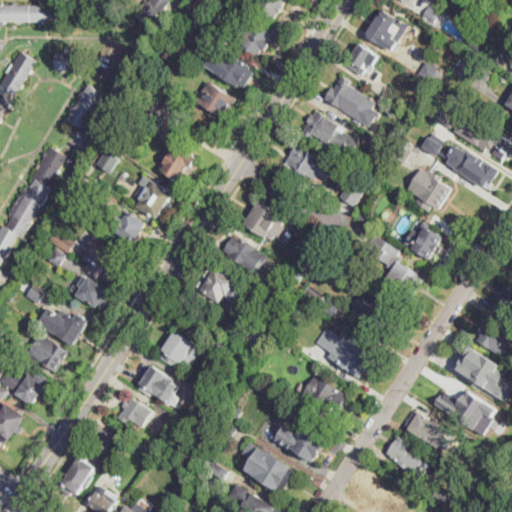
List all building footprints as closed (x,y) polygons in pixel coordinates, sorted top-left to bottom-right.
[(149,0),(139,17),(154,27),(169,0),(149,0)] [(287,0),(284,5),(287,7),(282,14),(281,13),(276,19),(256,5),(259,0),(287,0)] [(0,19),(63,21),(63,4),(0,2),(0,19)] [(248,9),(244,16),(233,9),(238,2),(248,9)] [(442,13),(435,23),(424,15),(430,5),(442,13)] [(396,52),(369,34),(385,9),(411,25),(403,39),(405,40),(396,52)] [(270,31),(273,26),(283,32),(274,45),(271,43),(266,52),(263,50),(259,56),(242,44),(254,25),(257,22),(270,31)] [(489,46),(484,54),(469,44),(474,36),(489,46)] [(381,55),(373,67),(367,63),(365,67),(368,69),(364,75),(349,65),(363,43),(381,55)] [(0,86),(0,124),(37,58),(21,49),(0,86)] [(56,69),(78,69),(79,50),(56,49),(56,69)] [(246,88),(241,84),(240,85),(216,69),(229,49),(253,66),(252,68),(256,71),(246,88)] [(468,79),(457,71),(467,55),(479,63),(468,79)] [(445,62),(433,81),(421,73),(430,59),(434,62),(437,57),(445,62)] [(350,83),(378,101),(374,107),(382,112),(380,115),(378,114),(371,125),(327,97),(333,86),(336,87),(344,74),(352,80),(350,83)] [(226,118),(198,100),(211,80),(239,98),(226,118)] [(106,92),(89,83),(69,119),(85,128),(106,92)] [(406,99),(401,107),(391,100),(396,93),(406,99)] [(446,105),(458,112),(456,114),(459,116),(453,125),(437,115),(442,105),(445,107),(446,105)] [(332,143),(317,134),(314,138),(305,133),(319,109),(343,124),(332,143)] [(457,129),(504,159),(511,147),(511,131),(508,129),(504,134),(469,110),(457,129)] [(411,115),(406,123),(400,120),(405,112),(411,115)] [(140,144),(133,139),(139,129),(147,134),(144,138),(140,144)] [(423,145),(439,155),(448,141),(433,131),(423,145)] [(381,143),(376,150),(364,142),(368,135),(381,143)] [(324,161),(318,172),(314,170),(312,175),(287,161),(297,143),(320,155),(318,158),(324,161)] [(405,165),(393,158),(402,143),(414,150),(405,165)] [(449,161),(487,186),(490,181),(493,183),(502,169),(469,148),(468,151),(457,143),(450,154),(453,156),(449,161)] [(70,155),(53,145),(28,188),(26,186),(10,213),(11,213),(0,232),(0,257),(8,262),(70,155)] [(180,145),(200,158),(194,167),(190,164),(185,171),(189,173),(183,183),(164,170),(168,164),(165,163),(173,150),(175,152),(180,145)] [(116,170),(113,168),(111,171),(99,163),(111,147),(125,156),(116,170)] [(442,208),(441,209),(435,204),(431,210),(417,203),(422,196),(411,189),(424,168),(455,188),(442,208)] [(357,174),(371,183),(356,206),(342,197),(348,188),(345,186),(349,181),(351,183),(357,174)] [(156,181),(175,194),(159,218),(141,206),(145,200),(141,198),(150,185),(152,187),(156,181)] [(109,190),(105,196),(95,188),(99,183),(109,190)] [(289,227),(283,237),(278,234),(275,239),(269,235),(268,237),(247,223),(260,201),(283,215),(281,217),(286,221),(284,224),(289,227)] [(147,230),(139,244),(111,226),(123,206),(149,222),(145,229),(147,230)] [(370,209),(367,214),(362,211),(365,206),(370,209)] [(426,223),(446,235),(432,258),(406,243),(414,230),(419,234),(426,223)] [(77,242),(70,252),(52,239),(59,229),(77,242)] [(415,298),(389,280),(395,270),(389,266),(390,264),(367,248),(377,233),(402,250),(400,253),(406,257),(403,261),(428,278),(415,298)] [(235,235),(240,238),(241,237),(267,254),(265,256),(270,259),(265,267),(260,264),(255,272),(229,255),(231,253),(226,250),(235,235)] [(334,249),(326,262),(310,252),(318,239),(334,249)] [(125,274),(104,259),(114,244),(135,259),(125,274)] [(69,255),(61,266),(51,259),(59,248),(69,255)] [(213,266),(217,268),(218,266),(250,287),(243,298),(240,296),(238,300),(229,295),(224,303),(210,294),(207,299),(197,293),(202,286),(200,286),(213,266)] [(306,275),(301,281),(291,275),(296,268),(306,275)] [(86,275),(115,293),(104,310),(72,289),(78,280),(81,282),(86,275)] [(41,303),(28,295),(37,280),(50,289),(41,303)] [(511,314),(496,305),(511,280),(511,314)] [(69,290),(65,295),(60,291),(64,286),(69,290)] [(372,295),(384,302),(380,308),(400,321),(391,335),(352,310),(362,295),(369,300),(372,295)] [(341,305),(334,316),(323,309),(330,297),(341,305)] [(70,314),(77,319),(80,314),(91,321),(75,345),(55,332),(64,317),(67,319),(70,314)] [(494,321),(511,332),(511,344),(511,346),(511,354),(509,359),(480,340),(484,335),(480,333),(485,325),(489,327),(494,321)] [(0,323),(8,329),(2,338),(0,336),(0,323)] [(195,366),(186,361),(182,369),(161,356),(177,331),(205,349),(195,366)] [(58,371),(31,354),(45,333),(71,351),(58,371)] [(362,378),(330,357),(345,335),(376,356),(362,378)] [(497,380),(491,390),(456,368),(466,350),(496,369),(491,376),(497,380)] [(177,379),(166,397),(157,391),(154,396),(141,387),(155,365),(177,379)] [(18,375),(11,385),(2,379),(9,369),(18,375)] [(32,374),(37,378),(39,375),(47,380),(44,383),(48,386),(34,404),(18,393),(32,374)] [(340,408),(336,405),(332,412),(305,395),(318,374),(349,394),(340,408)] [(476,406),(490,414),(483,425),(459,410),(458,413),(436,399),(452,375),(483,395),(476,406)] [(278,380),(275,387),(268,384),(272,377),(278,380)] [(307,385),(302,392),(295,388),(300,381),(307,385)] [(3,401),(0,398),(0,384),(10,392),(3,401)] [(210,393),(202,406),(190,398),(197,386),(210,393)] [(291,401),(284,396),(289,389),(296,393),(291,401)] [(263,395),(260,403),(254,400),(257,392),(263,395)] [(511,403),(508,409),(497,402),(501,396),(511,403)] [(156,410),(145,427),(133,419),(130,423),(121,418),(128,407),(125,405),(128,400),(131,402),(135,397),(156,410)] [(20,434),(15,431),(7,443),(0,437),(0,414),(9,402),(28,415),(22,424),(25,427),(20,434)] [(244,410),(240,416),(231,410),(235,404),(244,410)] [(436,428),(429,439),(412,429),(425,407),(439,416),(433,426),(436,428)] [(241,424),(232,439),(218,430),(227,416),(241,424)] [(310,430),(311,427),(319,431),(317,435),(321,437),(311,455),(292,445),(298,433),(296,432),(300,425),(310,430)] [(502,434),(497,444),(485,438),(490,427),(502,434)] [(400,436),(404,439),(405,436),(429,452),(425,459),(433,464),(425,476),(393,456),(393,455),(389,452),(400,436)] [(96,476),(88,488),(85,487),(81,494),(75,490),(72,495),(62,489),(82,456),(99,467),(94,475),(96,476)] [(232,470),(227,478),(209,467),(214,458),(232,470)] [(479,464),(476,470),(470,467),(474,460),(479,464)] [(295,476),(297,477),(295,481),(299,483),(293,493),(289,490),(285,495),(277,490),(275,492),(268,488),(270,485),(259,479),(270,462),(284,471),(289,462),(299,468),(295,476)] [(398,502),(392,511),(381,511),(359,498),(369,483),(398,502)] [(270,499),(262,511),(246,511),(241,509),(244,503),(236,499),(244,485),(270,499)] [(451,494),(446,503),(434,496),(439,487),(451,494)] [(100,491),(105,495),(108,492),(120,500),(111,511),(102,511),(91,505),(100,491)] [(511,505),(508,511),(493,503),(497,497),(511,505)] [(139,502),(152,511),(151,511),(126,511),(131,505),(135,508),(139,502)]
